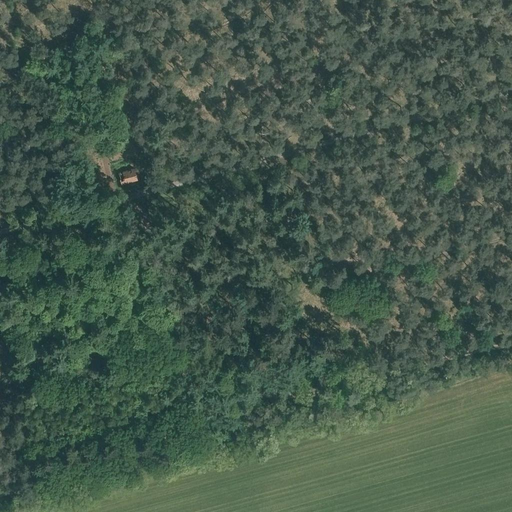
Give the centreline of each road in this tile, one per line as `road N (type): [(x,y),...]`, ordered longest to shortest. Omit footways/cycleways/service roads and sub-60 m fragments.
road 1 (track): [(135,195),(178,361),(231,387),(269,394),(329,389),(453,352),(511,346)]
road 2 (track): [(122,199),(83,135),(0,69)]
road 3 (track): [(0,356),(36,504)]
